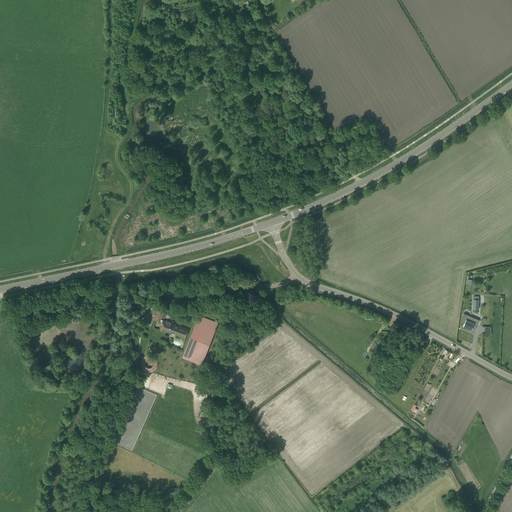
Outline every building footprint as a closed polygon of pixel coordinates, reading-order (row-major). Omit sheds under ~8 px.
[(160,321),(165,310),(158,308),(154,319),(160,321)] [(463,313),(460,321),(464,323),(463,326),(471,329),(472,328),(475,330),(479,320),(463,313)] [(199,315),(184,354),(202,361),(217,322),(199,315)] [(163,320),(160,328),(185,338),(188,329),(163,320)] [(374,352),(378,344),(374,341),(369,349),(374,352)] [(155,372),(157,358),(143,356),(141,371),(155,372)] [(206,401),(207,393),(200,392),(198,399),(206,401)]
